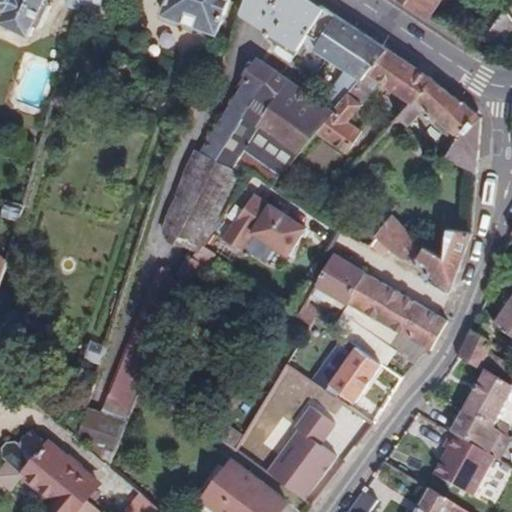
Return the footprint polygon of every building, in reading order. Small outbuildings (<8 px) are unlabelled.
[(45,5),(47,0),(0,0),(0,6),(5,14),(0,25),(0,26),(28,39),(35,27),(41,30),(50,7),(45,5)] [(68,0),(67,8),(78,12),(80,5),(81,0),(68,0)] [(81,0),(80,5),(99,10),(102,0),(81,0)] [(217,34),(229,0),(169,0),(164,15),(217,34)] [(313,0),(247,0),(243,13),(272,33),(270,37),(297,55),(311,34),(327,10),(313,0)] [(404,0),(428,17),(440,0),(404,0)] [(389,51),(327,10),(311,34),(321,42),(317,50),(351,72),(332,95),(337,101),(328,113),(335,118),(389,51)] [(511,20),(506,10),(485,41),(498,50),(511,29),(511,20)] [(433,81),(389,51),(335,118),(318,138),(347,157),(360,137),(347,127),(385,84),(413,103),(433,81)] [(243,171),(254,178),(274,191),(287,175),(318,138),(335,118),(328,113),(321,107),(289,84),(260,63),(210,143),(183,199),(220,218),(243,171)] [(464,102),(433,81),(413,103),(399,119),(410,128),(425,109),(439,121),(436,126),(453,138),(451,141),(456,145),(449,159),(479,175),(483,118),(467,101),(464,102)] [(287,175),(274,191),(291,202),(297,194),(302,185),(287,175)] [(314,217),(321,209),(297,194),(291,202),(314,217)] [(256,198),(225,243),(242,255),(255,236),(290,259),(308,231),(256,198)] [(201,255),(220,218),(183,199),(165,236),(201,255)] [(1,220),(17,224),(22,208),(6,204),(1,220)] [(314,217),(324,223),(329,214),(321,209),(314,217)] [(405,260),(416,266),(427,248),(411,240),(393,220),(374,248),(382,254),(388,245),(405,260)] [(416,266),(453,287),(474,234),(450,230),(446,259),(427,248),(416,266)] [(188,275),(205,280),(210,264),(193,259),(188,275)] [(331,296),(350,306),(367,277),(335,259),(311,297),(326,306),(331,296)] [(131,421),(145,387),(183,293),(163,273),(110,400),(131,421)] [(350,306),(430,350),(432,351),(449,322),(367,277),(350,306)] [(511,305),(497,328),(511,337),(511,305)] [(296,322),(313,331),(319,321),(304,310),(296,322)] [(399,352),(361,326),(352,339),(390,364),(399,352)] [(491,345),(472,334),(461,359),(489,375),(511,387),(511,368),(487,354),(491,345)] [(93,342),(86,360),(101,366),(108,348),(93,342)] [(356,403),(383,364),(358,347),(331,386),(356,403)] [(511,403),(511,387),(489,375),(467,413),(496,429),(509,436),(511,430),(511,429),(499,422),(511,402),(511,403)] [(298,431),(268,474),(305,501),(336,457),(320,446),(334,425),(310,408),(295,429),(298,431)] [(496,429),(467,413),(453,436),(454,436),(462,441),(483,453),(496,429)] [(76,446),(109,473),(126,434),(85,420),(76,446)] [(462,441),(454,436),(446,450),(450,453),(436,478),(474,500),(496,461),(494,459),(486,455),(483,453),(462,441)] [(80,511),(99,489),(32,437),(20,451),(16,448),(8,450),(4,455),(4,465),(7,466),(0,475),(0,488),(12,497),(25,482),(54,505),(49,511),(80,511)] [(279,511),(285,504),(230,465),(204,503),(215,511),(279,511)] [(473,511),(434,489),(420,511),(473,511)] [(128,511),(160,511),(164,507),(138,493),(128,511)]
